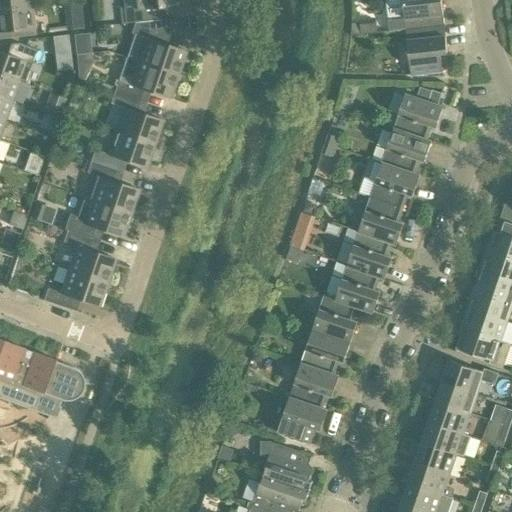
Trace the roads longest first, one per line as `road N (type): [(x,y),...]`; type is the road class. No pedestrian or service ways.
road 1 (residential): [(217,0),(216,54),(127,321),(112,343),(0,303)]
road 2 (residential): [(332,511),(391,355),(414,320),(468,160),(511,136)]
